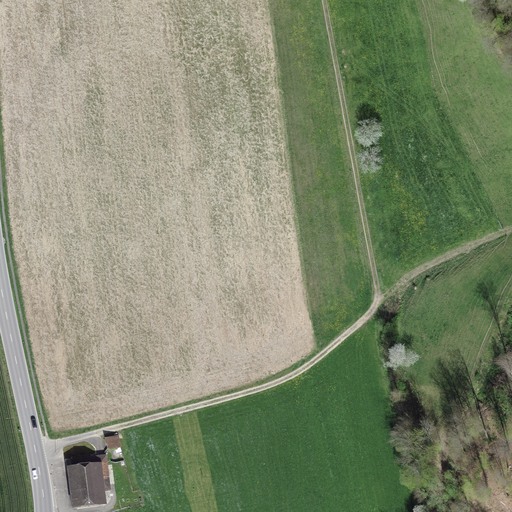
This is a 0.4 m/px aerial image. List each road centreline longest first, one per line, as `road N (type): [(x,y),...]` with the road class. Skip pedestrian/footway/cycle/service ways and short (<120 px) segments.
road 1 (track): [(36,451),(298,376),(371,312),(374,272),(323,0)]
road 2 (secondary): [(0,279),(45,511)]
